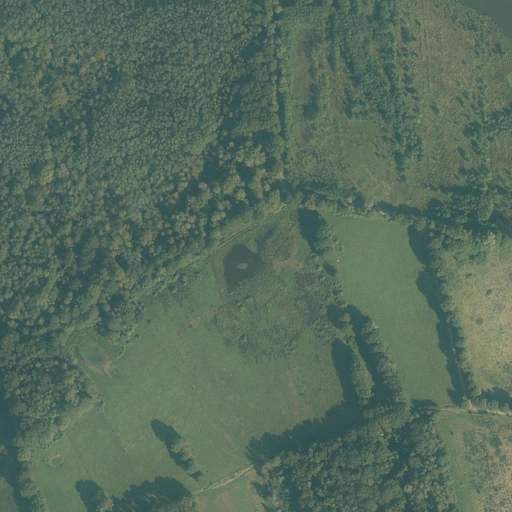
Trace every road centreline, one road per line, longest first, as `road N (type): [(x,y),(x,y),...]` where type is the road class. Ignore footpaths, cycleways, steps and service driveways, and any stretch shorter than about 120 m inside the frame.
road 1 (unclassified): [(511,234),(287,193),(271,0)]
road 2 (track): [(454,410),(367,419),(158,511)]
road 3 (track): [(422,217),(463,391),(475,408)]
